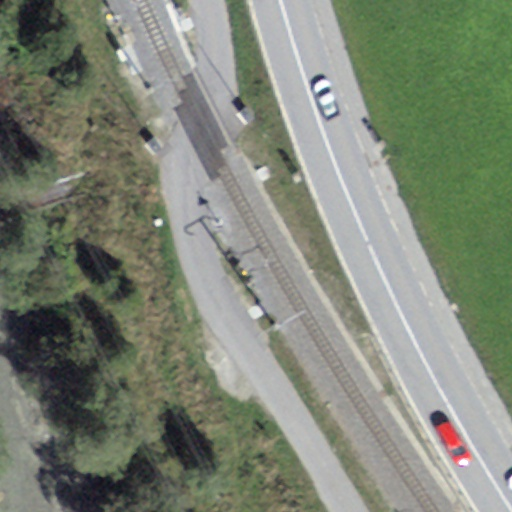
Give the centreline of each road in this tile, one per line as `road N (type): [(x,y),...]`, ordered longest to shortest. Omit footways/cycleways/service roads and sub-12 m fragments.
road 1 (unclassified): [(193,0),(210,51),(170,214),(352,511)]
road 2 (secondary): [(286,0),(326,133),(401,316),(510,511)]
